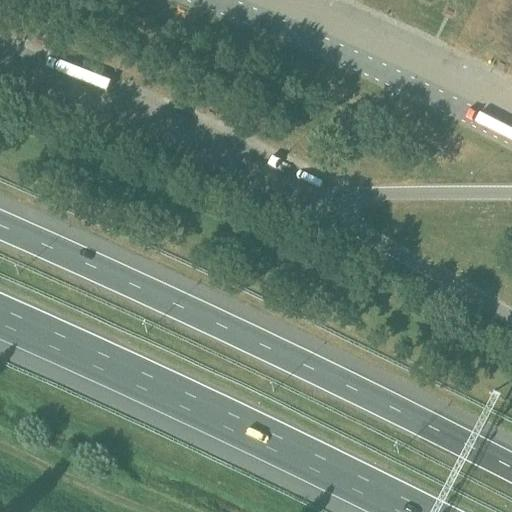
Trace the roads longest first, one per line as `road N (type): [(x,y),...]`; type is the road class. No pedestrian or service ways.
road 1 (motorway): [(511,473),(0,224)]
road 2 (motorway): [(0,317),(402,511)]
